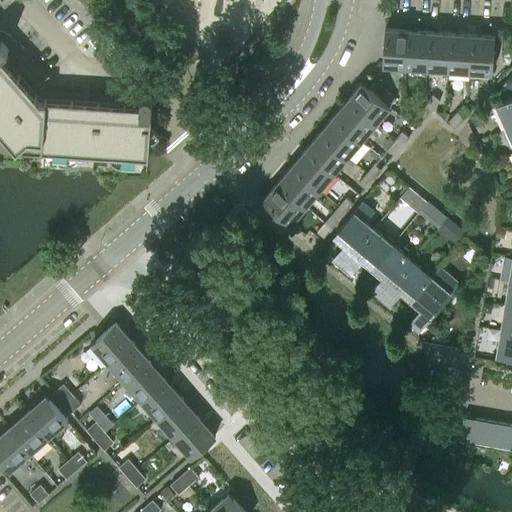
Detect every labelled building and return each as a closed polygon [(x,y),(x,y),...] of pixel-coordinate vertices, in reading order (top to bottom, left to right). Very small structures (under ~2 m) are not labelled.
[(382,64),(405,65),(407,28),(385,27),(382,64)] [(218,28),(217,43),(228,44),(229,29),(218,28)] [(405,65),(427,67),(429,30),(407,28),(405,65)] [(427,67),(448,68),(451,31),(429,30),(427,67)] [(448,68),(470,70),(472,33),(451,31),(448,68)] [(495,34),(472,33),(470,70),(492,71),(495,34)] [(0,128),(17,147),(18,146),(58,149),(58,151),(58,153),(59,154),(60,156),(61,157),(62,158),(64,159),(65,160),(67,160),(69,160),(70,160),(72,160),(74,159),(75,158),(76,157),(77,155),(78,154),(79,152),(79,150),(110,153),(110,154),(111,156),(111,158),(113,160),(114,161),(115,162),(117,163),(119,164),(121,164),(123,164),(125,164),(126,163),(128,162),(130,161),(131,159),(132,158),(133,156),(133,154),(149,155),(152,100),(152,99),(152,98),(152,97),(151,96),(150,96),(150,95),(149,94),(148,94),(147,94),(146,94),(145,94),(144,94),(143,95),(142,96),(141,96),(141,97),(140,98),(140,99),(140,104),(88,101),(82,100),(40,97),(9,62),(1,53),(9,46),(2,38),(0,39),(0,128)] [(361,81),(347,98),(378,125),(393,107),(390,105),(381,97),(361,81)] [(387,90),(385,92),(381,97),(390,105),(396,98),(387,90)] [(425,118),(441,99),(433,92),(417,111),(425,118)] [(506,127),(511,124),(511,96),(496,103),(506,127)] [(333,115),(364,141),(378,125),(347,98),(333,115)] [(464,103),(456,112),(463,118),(471,109),(464,103)] [(448,120),(455,127),(463,118),(456,112),(448,120)] [(319,131),(350,158),(364,141),(333,115),(319,131)] [(402,129),(400,132),(394,138),(402,145),(409,135),(402,129)] [(305,148),(337,174),(350,158),(319,131),(305,148)] [(394,138),(392,141),(387,147),(394,154),(402,145),(394,138)] [(291,164),(323,191),(337,174),(305,148),(291,164)] [(374,162),(371,166),(366,171),(374,178),(381,169),(374,162)] [(277,181),(309,207),(323,191),(291,164),(277,181)] [(366,171),(364,174),(359,180),(366,187),(374,178),(366,171)] [(294,225),(295,224),(309,207),(277,181),(263,198),(294,225)] [(409,186),(401,196),(405,199),(413,190),(409,186)] [(346,195),(343,199),(339,204),(346,211),(354,202),(346,195)] [(375,209),(364,200),(363,199),(354,210),(354,211),(334,235),(345,243),(333,258),(342,265),(374,228),(366,220),(375,209)] [(429,215),(435,208),(428,202),(423,209),(429,215)] [(339,204),(337,206),(331,213),(338,220),(346,211),(339,204)] [(332,227),(325,221),(317,230),(324,236),(332,227)] [(461,237),(464,233),(454,224),(450,228),(461,237)] [(497,227),(496,235),(503,236),(505,229),(497,227)] [(373,267),(393,243),(374,228),(342,265),(352,274),(364,260),(373,267)] [(380,297),(412,259),(393,243),(373,267),(383,275),(371,290),(380,297)] [(431,275),(430,275),(412,259),(380,297),(389,305),(401,291),(410,299),(431,275)] [(450,292),(460,280),(440,263),(430,275),(431,275),(410,299),(420,307),(409,321),(418,329),(435,310),(439,313),(444,313),(447,309),(447,303),(443,300),(450,292)] [(493,302),(484,300),(482,310),(488,311),(492,309),(493,302)] [(511,305),(505,305),(501,329),(511,330),(511,305)] [(108,361),(131,340),(115,321),(91,342),(108,361)] [(511,330),(501,329),(496,354),(511,356),(511,330)] [(435,334),(433,342),(445,344),(446,336),(435,334)] [(124,380),(148,359),(131,340),(108,361),(124,380)] [(141,399),(164,378),(148,359),(124,380),(141,399)] [(157,418),(181,397),(164,378),(141,399),(157,418)] [(64,401),(73,393),(65,383),(55,391),(64,401)] [(73,393),(64,401),(72,410),(92,392),(84,383),(83,384),(75,391),(73,393)] [(48,434),(68,417),(47,394),(29,411),(48,434)] [(174,436),(197,415),(181,397),(157,418),(174,436)] [(29,451),(48,434),(29,411),(9,427),(29,451)] [(470,442),(475,416),(464,414),(460,440),(470,442)] [(190,455),(214,434),(197,415),(174,436),(190,455)] [(481,444),(485,418),(475,416),(470,442),(481,444)] [(493,446),(497,420),(485,418),(481,444),(493,446)] [(97,438),(106,430),(97,420),(88,428),(97,438)] [(504,448),(508,422),(497,420),(493,446),(504,448)] [(0,455),(10,467),(29,451),(9,427),(0,435),(0,455)] [(105,448),(115,440),(106,430),(97,438),(105,448)] [(77,468),(87,459),(79,450),(69,459),(77,468)] [(129,475),(138,467),(129,457),(120,465),(129,475)] [(67,477),(77,468),(69,459),(59,467),(67,477)] [(188,484),(198,475),(190,466),(181,475),(188,484)] [(138,485),(147,477),(138,467),(129,475),(138,485)] [(179,492),(188,484),(181,475),(171,483),(179,492)] [(39,501),(50,492),(41,482),(31,491),(39,501)] [(168,486),(161,491),(170,501),(176,495),(168,486)] [(246,511),(231,494),(230,492),(211,509),(213,511),(246,511)] [(147,511),(155,511),(161,508),(153,499),(143,507),(147,511)]
